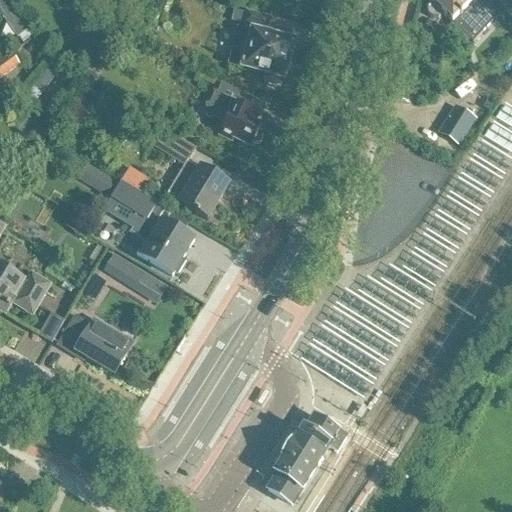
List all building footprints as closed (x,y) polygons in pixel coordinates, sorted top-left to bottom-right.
[(0,0),(0,13),(4,19),(16,10),(8,0),(0,0)] [(499,16),(481,0),(433,0),(430,3),(432,5),(427,10),(428,14),(433,20),(438,20),(442,15),(473,44),(485,31),(499,16)] [(267,33),(270,20),(246,13),(243,26),(252,28),(251,33),(238,30),(228,66),(266,76),(264,83),(280,88),(282,80),(292,45),(273,39),(265,37),(266,32),(267,33)] [(0,77),(16,66),(9,57),(0,63),(0,77)] [(91,71),(80,78),(87,89),(98,82),(91,71)] [(206,105),(205,109),(206,116),(208,120),(212,119),(225,124),(219,136),(232,142),(233,140),(251,148),(253,144),(257,145),(261,144),(263,139),(262,134),(258,133),(260,128),(254,125),(263,107),(265,108),(266,107),(239,94),(234,104),(217,96),(214,95),(212,99),(211,102),(210,105),(206,105)] [(511,102),(510,102),(503,137),(511,138),(511,102)] [(77,103),(77,113),(89,114),(89,104),(77,103)] [(460,148),(477,120),(454,107),(438,134),(460,148)] [(185,168),(195,150),(158,130),(149,146),(185,168)] [(178,183),(169,198),(179,204),(194,213),(193,214),(197,217),(198,215),(207,221),(228,186),(200,169),(190,163),(187,169),(178,183)] [(172,278),(194,242),(158,220),(164,210),(157,205),(121,183),(114,195),(110,203),(138,219),(129,234),(144,244),(136,256),(172,278)] [(324,329),(310,353),(379,392),(436,292),(436,266),(431,275),(420,269),(420,282),(402,281),(402,261),(394,276),(377,276),(372,285),(352,285),(335,315),(335,329),(324,329)] [(24,288),(20,285),(22,282),(0,269),(0,314),(5,317),(13,304),(31,315),(42,298),(48,287),(31,277),(24,288)] [(51,345),(61,328),(64,323),(52,315),(49,319),(39,336),(33,333),(33,334),(51,345)] [(91,326),(75,317),(66,331),(56,348),(58,349),(58,348),(76,358),(77,358),(78,358),(79,357),(80,356),(111,375),(114,371),(115,372),(132,344),(117,335),(94,321),(91,326)] [(346,439),(314,419),(304,433),(302,432),(293,446),(292,446),(283,460),(284,461),(274,476),(276,477),(267,491),(292,507),(328,449),(337,455),(346,439)]
